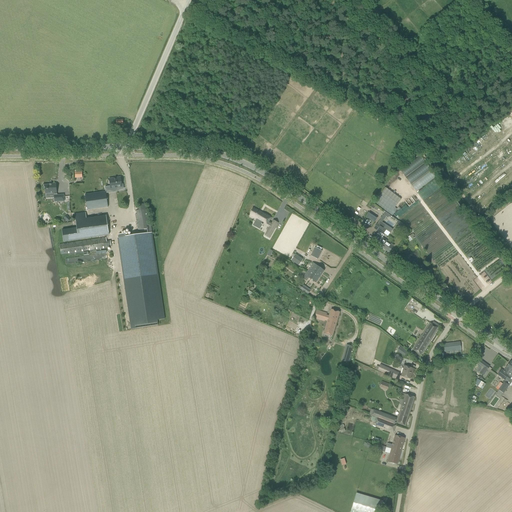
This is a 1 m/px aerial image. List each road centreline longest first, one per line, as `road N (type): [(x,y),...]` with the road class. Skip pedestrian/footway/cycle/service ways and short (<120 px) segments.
road 1 (tertiary): [(460,314),(249,165),(203,150),(129,147)]
road 2 (unclassified): [(394,511),(424,369),(460,314)]
road 3 (tertiary): [(129,147),(185,6)]
road 4 (unknown): [(488,289),(400,176)]
road 5 (tertiary): [(129,147),(0,148)]
